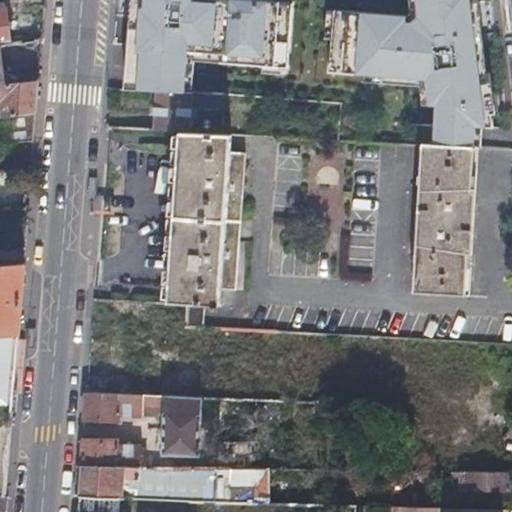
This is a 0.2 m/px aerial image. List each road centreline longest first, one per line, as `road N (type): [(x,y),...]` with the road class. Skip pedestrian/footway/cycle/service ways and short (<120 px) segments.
road 1 (secondary): [(40,511),(82,0)]
road 2 (unknown): [(385,316),(401,130)]
road 3 (unknown): [(385,316),(250,307)]
road 4 (unknown): [(511,317),(385,316)]
